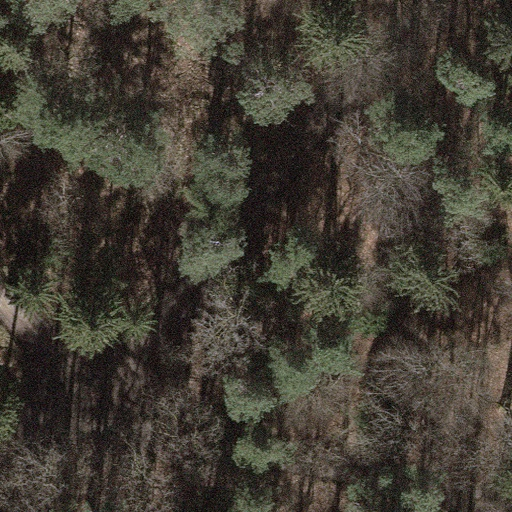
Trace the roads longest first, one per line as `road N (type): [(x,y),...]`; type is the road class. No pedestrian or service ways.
road 1 (track): [(0,435),(85,413),(393,47),(453,0)]
road 2 (track): [(0,316),(85,413),(418,478),(499,511)]
